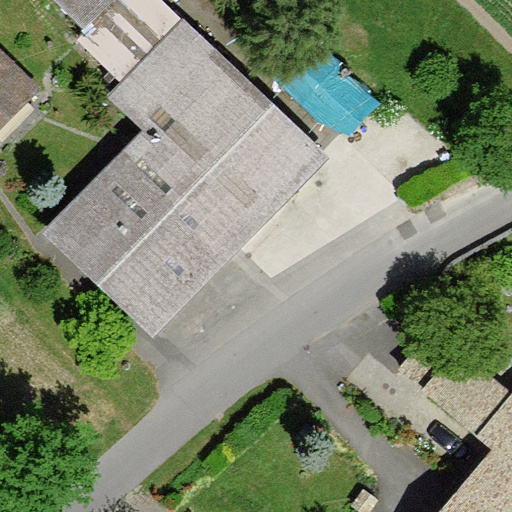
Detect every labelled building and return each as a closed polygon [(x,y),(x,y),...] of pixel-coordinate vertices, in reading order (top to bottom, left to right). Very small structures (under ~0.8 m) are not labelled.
[(53,0),(90,35),(123,0),(53,0)] [(128,87),(186,27),(158,0),(123,0),(90,35),(82,43),(128,87)] [(156,134),(55,239),(153,333),(322,157),(186,27),(128,87),(119,98),(156,134)] [(0,129),(35,94),(0,59),(0,129)] [(511,511),(511,393),(436,330),(404,368),(500,449),(447,511),(511,511)]
